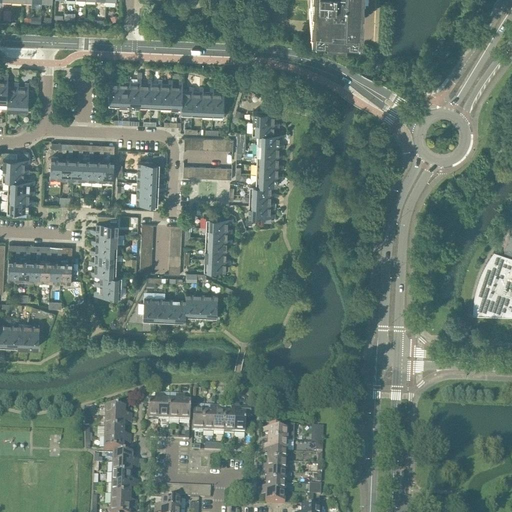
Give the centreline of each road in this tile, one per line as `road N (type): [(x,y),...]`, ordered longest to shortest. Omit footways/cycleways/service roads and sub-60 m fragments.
road 1 (residential): [(0,232),(68,235),(69,211),(171,215),(173,158)]
road 2 (tertiary): [(127,46),(270,52),(348,77)]
road 3 (tertiary): [(421,153),(386,245),(380,358)]
road 4 (tertiary): [(398,359),(399,247),(407,210),(433,161)]
road 5 (tertiary): [(380,358),(372,511)]
road 6 (tertiary): [(391,511),(398,359)]
road 7 (residential): [(173,158),(173,143),(161,135),(44,130)]
road 8 (tertiary): [(511,8),(446,114)]
